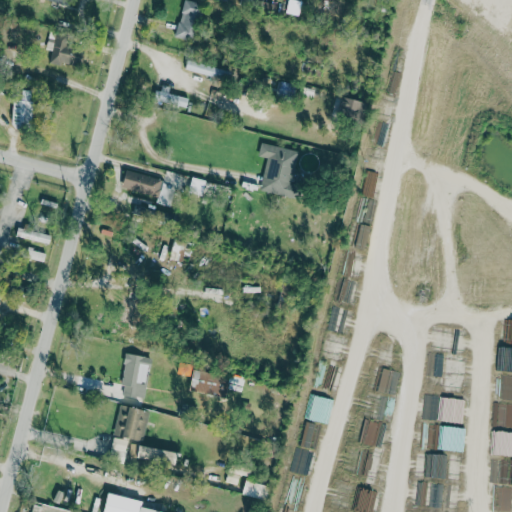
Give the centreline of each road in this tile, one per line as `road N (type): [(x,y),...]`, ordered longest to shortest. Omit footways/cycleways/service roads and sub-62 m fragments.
road 1 (residential): [(2,511),(112,110),(134,0)]
road 2 (track): [(387,511),(421,323),(511,295)]
road 3 (track): [(443,0),(417,117),(421,152),(511,212)]
